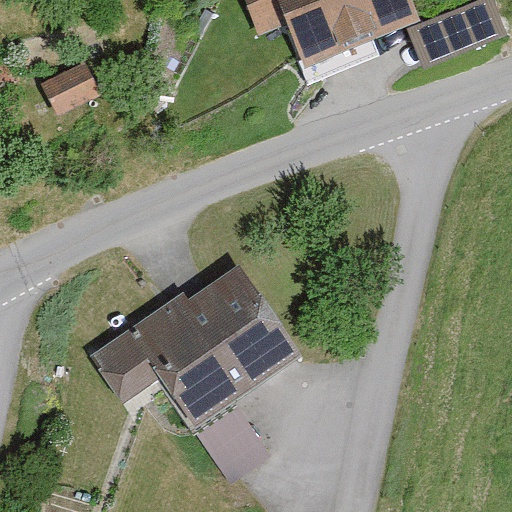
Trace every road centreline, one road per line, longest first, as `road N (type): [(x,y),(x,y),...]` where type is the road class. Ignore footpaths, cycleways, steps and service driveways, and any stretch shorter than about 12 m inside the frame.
road 1 (unclassified): [(422,116),(158,206),(0,290)]
road 2 (residential): [(341,511),(422,116)]
